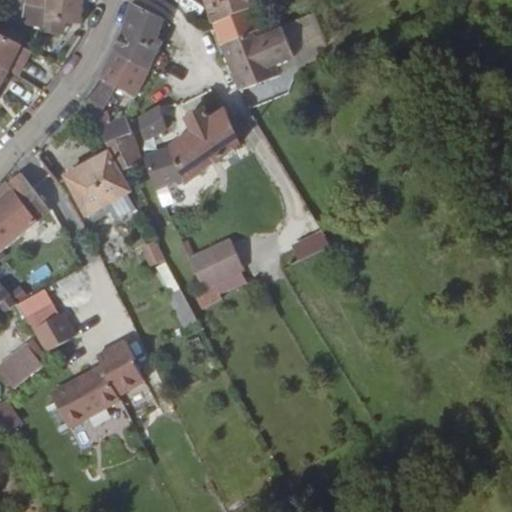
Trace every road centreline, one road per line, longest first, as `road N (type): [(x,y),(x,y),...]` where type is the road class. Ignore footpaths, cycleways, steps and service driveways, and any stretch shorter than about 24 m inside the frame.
road 1 (unknown): [(15,148),(67,222),(94,280),(79,356)]
road 2 (residential): [(0,163),(51,113),(112,0)]
